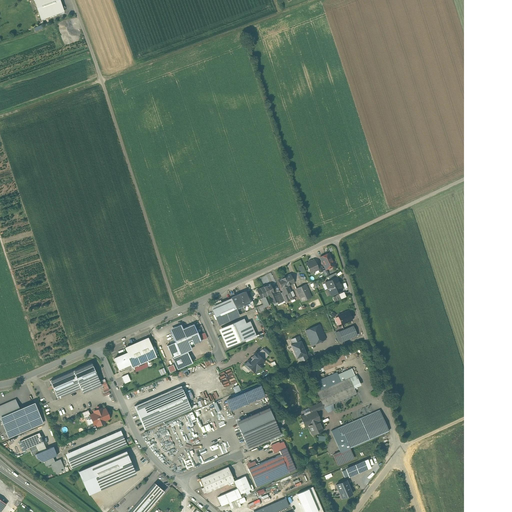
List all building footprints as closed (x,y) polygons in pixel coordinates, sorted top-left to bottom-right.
[(59,0),(33,0),(41,19),(45,18),(46,18),(46,17),(49,16),(50,16),(54,14),(58,13),(59,13),(63,11),(62,9),(62,7),(59,0)] [(328,253),(320,257),(321,260),(323,266),(324,265),(325,269),(333,265),(331,261),(332,261),(330,257),(328,253)] [(313,260),(305,263),(308,268),(307,270),(309,271),(310,273),(311,272),(314,273),(314,271),(318,269),(313,260)] [(290,275),(277,280),(284,294),(286,293),(289,292),(286,285),(293,282),(290,275)] [(329,280),(325,282),(327,288),(339,283),(338,281),(337,281),(336,277),(329,280)] [(339,283),(327,288),(330,295),(341,290),(339,286),(340,285),(339,283)] [(274,295),(269,284),(263,287),(266,295),(268,294),(273,303),(276,301),(277,301),(274,295)] [(305,285),(296,289),(299,297),(308,293),(305,285)] [(263,287),(256,290),(264,307),(268,305),(264,296),(266,295),(263,287)] [(244,291),(237,294),(244,310),(243,306),(249,303),(247,298),(244,291)] [(244,310),(237,294),(231,297),(232,300),(236,309),(242,306),(244,310)] [(232,300),(213,308),(219,322),(238,314),(236,309),(232,300)] [(347,311),(337,315),(339,320),(340,320),(342,323),(341,323),(341,324),(351,320),(347,311)] [(240,319),(222,327),(230,345),(244,339),(248,337),(240,319)] [(191,350),(189,345),(200,340),(193,324),(182,328),(180,324),(169,329),(174,342),(167,345),(177,369),(191,363),(187,352),(191,350)] [(319,324),(305,330),(311,345),(326,339),(319,324)] [(347,328),(343,330),(338,332),(342,341),(347,339),(351,337),(352,337),(355,335),(356,335),(352,326),(348,328),(347,328)] [(307,358),(298,336),(291,339),(293,344),(291,345),(296,358),(298,357),(300,361),(307,358)] [(147,338),(124,347),(127,352),(133,366),(139,363),(145,361),(155,356),(154,354),(151,347),(147,338)] [(262,349),(257,354),(263,360),(268,355),(262,349)] [(346,351),(318,362),(321,371),(342,363),(341,359),(348,356),(346,351)] [(127,352),(113,358),(119,372),(133,366),(127,352)] [(255,353),(245,363),(254,372),(264,361),(263,360),(257,354),(255,353)] [(200,369),(214,364),(211,358),(198,363),(200,369)] [(90,362),(72,370),(80,388),(98,381),(90,362)] [(314,381),(318,391),(349,378),(353,388),(360,385),(356,374),(355,375),(352,368),(338,374),(336,372),(314,381)] [(80,388),(72,370),(49,380),(57,398),(80,388)] [(130,381),(127,374),(121,376),(124,383),(130,381)] [(318,391),(317,392),(321,402),(323,407),(355,393),(353,388),(349,378),(318,391)] [(259,385),(226,400),(230,409),(263,395),(259,385)] [(180,386),(134,406),(144,429),(190,409),(180,386)] [(0,418),(1,418),(0,417),(18,410),(15,400),(0,406),(0,418)] [(321,402),(308,408),(310,412),(304,415),(300,417),(303,423),(306,421),(308,424),(306,425),(307,426),(308,425),(312,434),(322,430),(314,411),(323,407),(321,402)] [(18,410),(0,417),(1,418),(8,437),(41,423),(33,403),(18,410)] [(104,408),(102,409),(101,407),(93,411),(94,413),(89,415),(93,425),(95,424),(96,425),(104,422),(104,420),(108,418),(104,408)] [(388,431),(379,410),(372,413),(381,434),(388,431)] [(270,411),(237,425),(247,448),(280,434),(270,411)] [(381,434),(372,413),(331,430),(341,453),(345,451),(350,449),(349,447),(381,434)] [(38,432),(20,440),(24,449),(28,447),(36,444),(42,441),(38,432)] [(120,432),(65,456),(70,470),(126,446),(120,432)] [(36,444),(28,447),(32,455),(34,454),(39,452),(36,444)] [(39,452),(34,454),(36,458),(41,462),(43,461),(52,457),(56,455),(52,446),(39,452)] [(295,470),(285,447),(278,450),(280,454),(288,473),(295,470)] [(353,458),(350,449),(345,451),(349,460),(353,458)] [(125,450),(78,471),(88,495),(136,474),(125,450)] [(341,453),(333,456),(337,465),(349,460),(345,451),(341,453)] [(280,454),(255,465),(254,461),(246,464),(256,487),(288,473),(280,454)] [(54,461),(52,457),(43,461),(46,466),(50,464),(54,472),(55,471),(56,474),(61,472),(60,469),(63,468),(60,459),(54,461)] [(367,460),(345,470),(348,476),(370,466),(367,460)] [(203,486),(230,474),(227,467),(213,472),(199,479),(203,486)] [(230,474),(203,486),(205,492),(220,486),(233,480),(230,474)] [(244,476),(233,481),(237,488),(226,493),(217,497),(221,505),(226,503),(231,501),(241,497),(239,494),(250,489),(244,476)] [(347,479),(335,485),(341,498),(351,494),(349,487),(350,486),(347,479)] [(154,482),(127,511),(145,511),(163,491),(154,482)] [(312,487),(296,493),(303,511),(314,511),(322,509),(312,487)] [(259,498),(249,503),(251,508),(262,503),(259,498)] [(286,499),(256,511),(274,511),(289,506),(286,499)]
